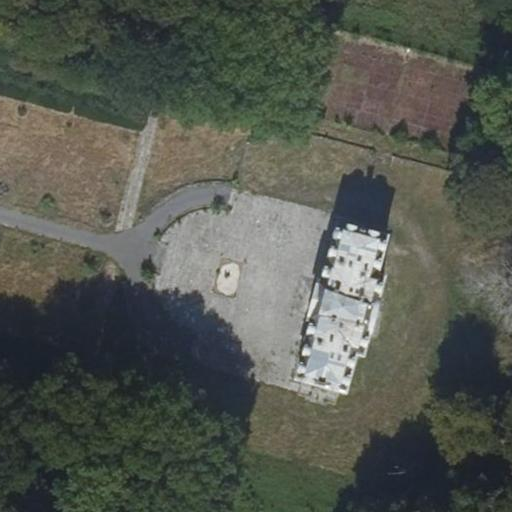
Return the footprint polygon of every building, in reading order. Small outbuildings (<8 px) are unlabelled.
[(385,166),(367,162),(365,174),(383,178),(385,166)] [(307,391),(332,398),(338,400),(347,368),(356,369),(363,349),(374,299),(379,282),(370,280),(378,246),(372,245),(374,231),(358,229),(357,240),(339,238),(330,271),(325,269),(319,288),(307,332),(301,356),(307,358),(299,390),(307,391)] [(288,328),(307,332),(319,288),(301,282),(288,328)] [(374,299),(363,349),(383,354),(396,304),(374,299)] [(328,414),(332,398),(307,391),(302,407),(328,414)] [(306,457),(291,454),(287,464),(302,469),(306,457)]
